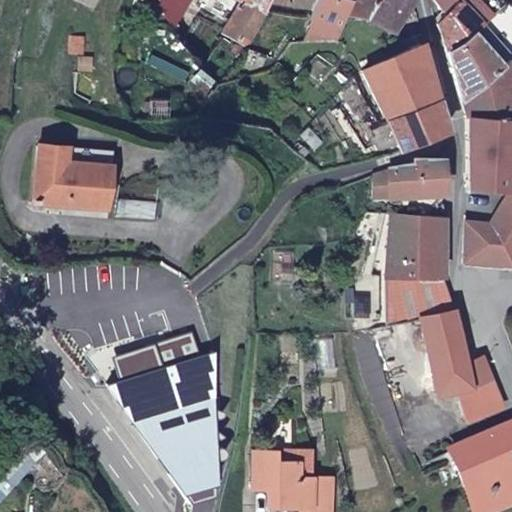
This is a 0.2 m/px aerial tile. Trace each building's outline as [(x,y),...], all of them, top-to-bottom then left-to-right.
[(188,0),(210,24),(222,0),(188,0)] [(242,0),(222,0),(210,24),(221,38),(252,5),(242,0)] [(242,0),(252,5),(267,16),(275,0),(242,0)] [(322,0),(301,0),(300,3),(319,10),(322,0)] [(314,20),(335,27),(348,30),(352,15),(355,0),(322,0),(319,10),(314,20)] [(355,0),(352,15),(376,24),(385,0),(355,0)] [(385,0),(376,24),(412,37),(424,29),(412,15),(418,0),(385,0)] [(444,16),(454,44),(476,24),(500,0),(459,0),(456,5),(444,16)] [(476,24),(454,44),(468,92),(498,48),(476,24)] [(429,38),(385,73),(398,118),(443,90),(429,38)] [(511,54),(498,48),(468,92),(473,118),(511,85),(511,54)] [(511,85),(473,118),(480,147),(480,180),(511,183),(511,85)] [(398,118),(409,150),(452,123),(443,90),(398,118)] [(109,215),(119,158),(48,144),(38,201),(109,215)] [(424,163),(424,185),(424,190),(452,187),(452,154),(425,156),(424,163)] [(424,163),(380,173),(381,192),(424,185),(424,163)] [(511,194),(498,217),(478,215),(473,253),(511,256),(511,194)] [(424,210),(426,269),(450,266),(451,209),(424,210)] [(400,213),(396,273),(426,269),(424,210),(400,213)] [(436,358),(438,382),(456,379),(463,406),(500,396),(492,368),(485,347),(473,348),(450,266),(426,269),(431,304),(432,308),(436,358)] [(396,273),(398,309),(431,304),(426,269),(396,273)] [(103,388),(185,499),(212,491),(211,373),(170,382),(167,367),(174,365),(158,341),(113,355),(115,380),(103,388)] [(170,382),(211,373),(212,357),(174,365),(167,367),(170,382)] [(511,511),(511,440),(460,473),(483,511),(511,511)] [(318,464),(258,464),(259,504),(277,503),(277,511),(336,511),(337,493),(319,493),(318,464)]
